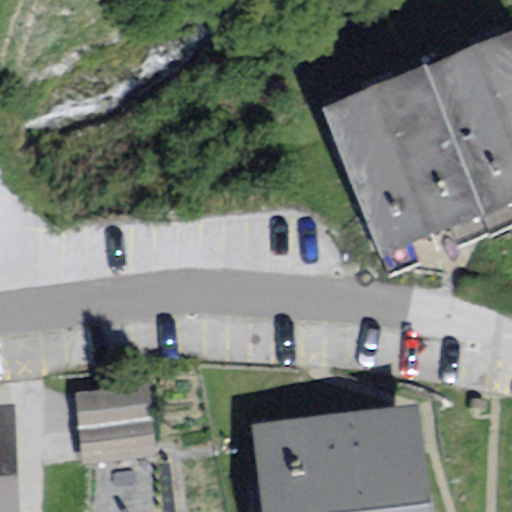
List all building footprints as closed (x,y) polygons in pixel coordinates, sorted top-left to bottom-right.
[(511,40),(429,71),(485,220),(511,209),(511,40)] [(429,71),(321,111),(376,260),(485,220),(429,71)] [(147,385),(72,392),(78,462),(154,455),(147,385)] [(21,511),(18,402),(0,402),(0,511),(21,511)] [(433,511),(422,407),(253,424),(262,511),(433,511)]
